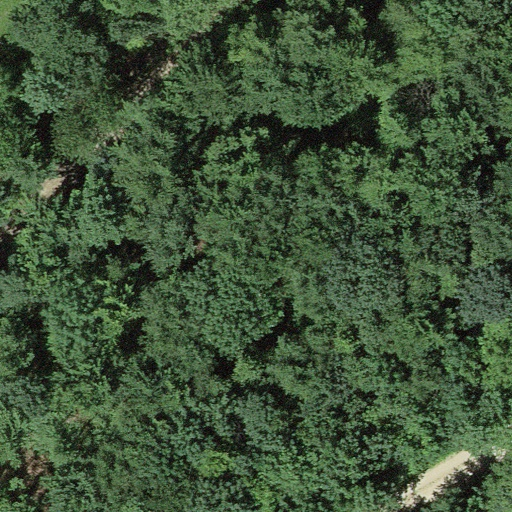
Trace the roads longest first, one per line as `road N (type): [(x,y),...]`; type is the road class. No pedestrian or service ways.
road 1 (track): [(261,0),(0,242)]
road 2 (track): [(511,452),(403,511)]
